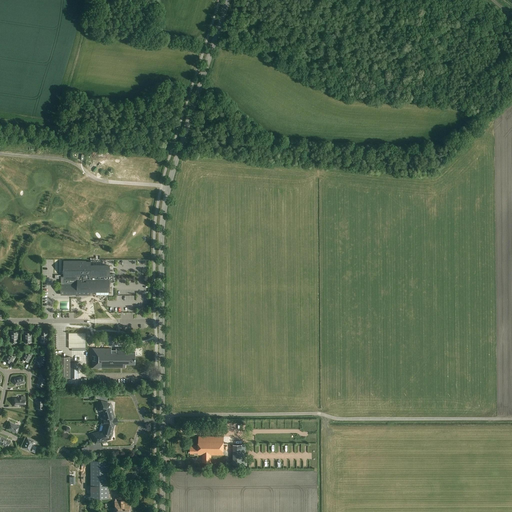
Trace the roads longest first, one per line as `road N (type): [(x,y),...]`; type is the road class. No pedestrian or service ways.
road 1 (tertiary): [(162,416),(164,204),(227,0)]
road 2 (unclassified): [(511,418),(162,416)]
